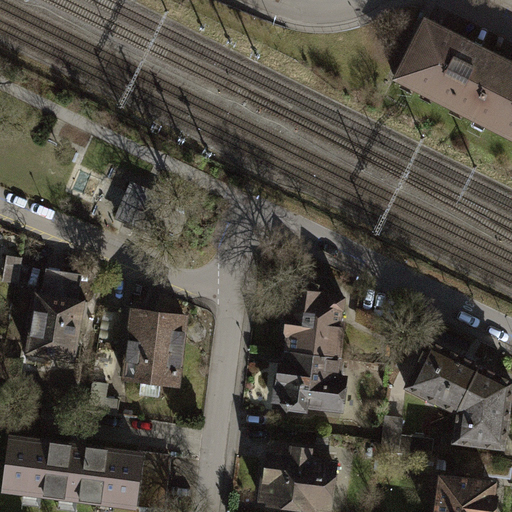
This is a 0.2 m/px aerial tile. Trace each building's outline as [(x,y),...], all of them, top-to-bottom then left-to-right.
[(511,66),(428,24),(412,55),(400,79),(511,135),(511,66)] [(115,216),(144,228),(157,198),(129,186),(115,216)] [(25,262),(9,260),(7,285),(23,286),(25,262)] [(82,279),(50,274),(47,294),(79,299),(82,279)] [(288,317),(287,331),(290,335),(286,360),(286,364),(281,364),(279,382),(276,382),(274,402),(283,403),(290,411),(292,409),(307,411),(308,405),(342,409),(345,378),(338,377),(344,323),(341,322),(342,311),(345,310),(346,298),(343,297),(325,294),(318,293),(319,286),(305,279),(297,284),(293,312),(288,317)] [(40,299),(30,364),(81,371),(90,307),(40,299)] [(185,317),(134,311),(126,378),(178,384),(185,317)] [(406,387),(457,411),(453,439),(502,447),(510,383),(493,374),(461,357),(429,340),(406,387)] [(108,384),(94,382),(90,411),(119,415),(121,402),(105,399),(108,384)] [(403,419),(387,418),(384,451),(400,453),(402,436),(403,419)] [(435,440),(402,436),(400,453),(433,456),(435,440)] [(140,453),(12,437),(5,490),(149,508),(150,499),(164,501),(170,455),(140,451),(140,453)] [(314,506),(330,507),(335,462),(310,459),(311,450),(294,448),(293,457),(270,455),(267,478),(263,478),(261,499),(271,500),(270,503),(313,508),(314,506)] [(438,511),(495,511),(498,498),(494,498),(496,485),(444,478),(438,511)]
